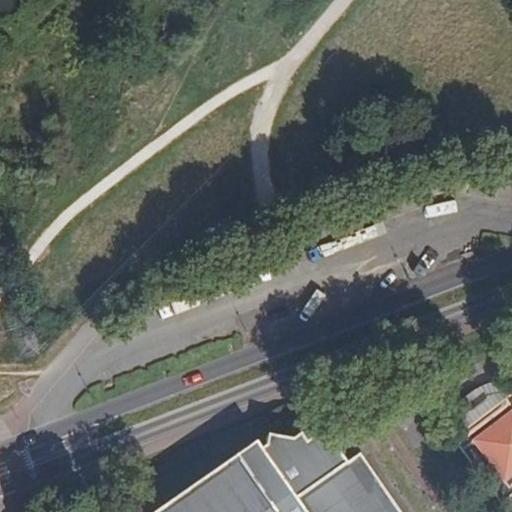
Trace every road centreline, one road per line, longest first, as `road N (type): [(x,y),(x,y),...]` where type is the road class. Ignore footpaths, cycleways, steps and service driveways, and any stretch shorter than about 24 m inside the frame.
road 1 (secondary): [(511,259),(0,456)]
road 2 (secondary): [(0,491),(511,295)]
